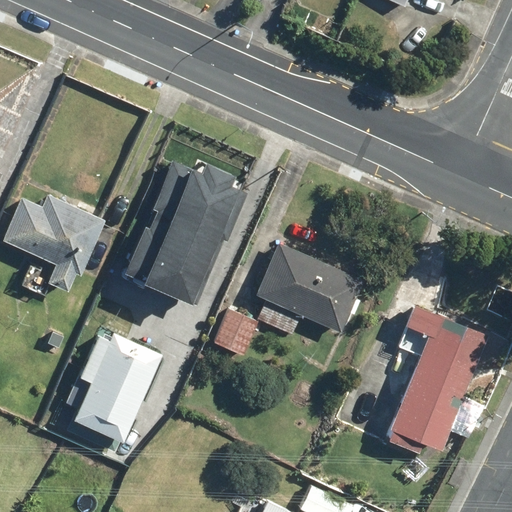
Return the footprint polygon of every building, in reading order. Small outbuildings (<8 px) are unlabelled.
[(175,305),(185,310),(239,195),(218,186),(221,180),(193,166),(189,175),(163,163),(111,273),(126,280),(122,289),(172,313),(175,305)] [(67,276),(73,279),(98,221),(40,196),(34,209),(12,200),(0,226),(0,248),(27,260),(14,289),(36,298),(41,287),(59,295),(67,276)] [(257,302),(249,319),(286,336),(294,319),(335,338),(360,285),(272,244),(247,297),(257,302)] [(399,309),(391,328),(416,339),(377,433),(431,455),(478,342),(399,309)] [(250,325),(222,312),(206,345),(235,358),(250,325)] [(57,425),(67,429),(68,426),(111,444),(148,358),(90,333),(69,382),(78,386),(69,407),(66,405),(57,425)] [(391,453),(341,431),(325,469),(375,491),(391,453)] [(345,511),(349,505),(307,485),(294,511),(295,511),(345,511)] [(271,511),(243,498),(236,511),(271,511)]
